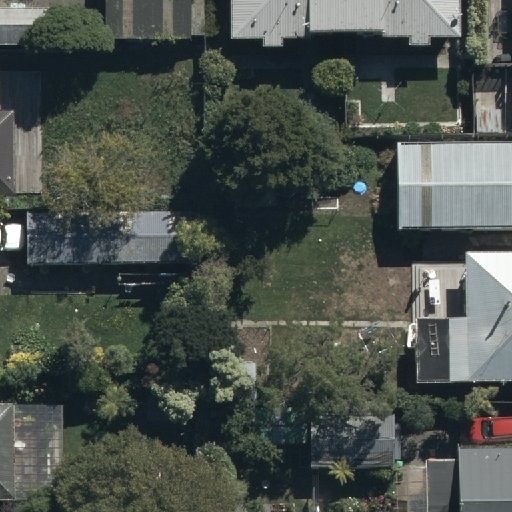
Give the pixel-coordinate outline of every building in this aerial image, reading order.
[(191,0),(106,0),(106,59),(191,60),(191,0)] [(219,0),(220,61),(227,61),(460,57),(458,0),(219,0)] [(0,2),(0,50),(50,50),(50,2),(0,2)] [(0,194),(17,195),(16,111),(0,110),(0,194)] [(511,148),(401,150),(403,241),(511,238),(511,148)] [(25,221),(25,275),(191,275),(191,221),(25,221)] [(414,332),(413,399),(511,400),(511,271),(464,271),(463,333),(414,332)] [(0,418),(0,511),(13,511),(13,418),(0,418)] [(392,439),(310,439),(310,482),(392,482),(392,439)] [(511,511),(511,463),(457,463),(457,474),(425,474),(424,511),(511,511)]
